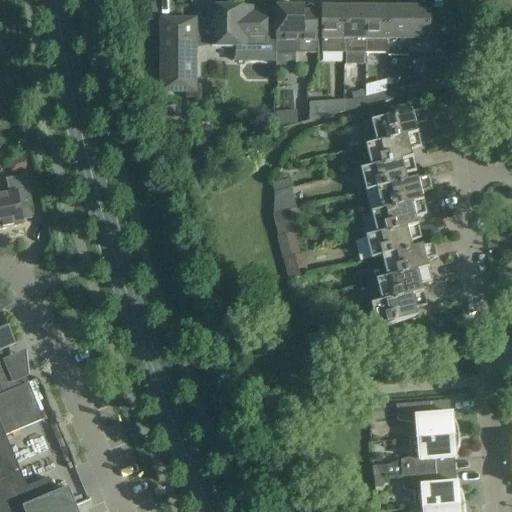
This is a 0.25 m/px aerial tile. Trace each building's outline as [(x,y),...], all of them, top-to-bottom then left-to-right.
[(409,8),(409,54),(431,55),(431,41),(431,8),(426,8),(426,2),(409,2),(409,8)] [(212,8),(211,48),(236,48),(236,62),(276,62),(276,54),(276,28),(267,28),(267,13),(242,13),(242,8),(212,8)] [(304,8),(276,8),(276,28),(276,54),(318,54),(318,27),(304,27),(304,8)] [(344,8),(322,8),(322,54),(344,54),(344,8)] [(344,8),(344,54),(366,55),(366,8),(344,8)] [(366,55),(387,55),(387,8),(366,8),(366,55)] [(409,58),(409,54),(409,8),(387,8),(387,55),(387,58),(409,58)] [(195,20),(161,20),(161,93),(195,93),(195,20)] [(430,59),(427,59),(427,63),(427,81),(427,92),(428,92),(439,89),(454,85),(455,85),(456,59),(454,59),(430,59)] [(409,86),(397,90),(399,100),(411,97),(409,88),(409,86)] [(368,108),(389,102),(387,93),(387,92),(366,98),(366,99),(368,108)] [(353,101),(344,102),(344,114),(368,108),(366,99),(366,98),(353,101)] [(344,114),(344,102),(326,103),(327,117),(337,116),(344,114)] [(377,143),(418,133),(416,124),(426,122),(423,108),(371,121),(377,143)] [(296,111),(276,113),(277,126),(297,124),(296,111)] [(418,133),(377,143),(366,146),(371,168),(413,157),(411,151),(422,148),(418,133)] [(29,157),(8,160),(10,172),(31,169),(29,157)] [(413,157),(371,168),(361,171),(366,192),(377,189),(392,186),(407,182),(406,175),(417,172),(413,157)] [(31,199),(26,176),(6,180),(9,194),(0,195),(0,230),(24,226),(19,204),(30,202),(34,219),(35,219),(31,199)] [(377,189),(382,211),(423,200),(422,194),(432,191),(429,178),(408,183),(407,182),(392,186),(377,189)] [(274,191),(293,187),(291,181),(272,184),(272,185),(274,191)] [(423,200),(382,211),(371,213),(377,235),(418,225),(417,218),(427,216),(423,200)] [(298,232),(293,212),(274,216),(278,236),(298,232)] [(418,225),(377,235),(366,238),(372,260),(383,257),(413,250),(411,242),(422,239),(418,225)] [(388,279),(429,269),(427,260),(438,258),(434,245),(413,250),(383,257),(388,279)] [(429,269),(388,279),(377,281),(382,303),(423,292),(422,285),(432,282),(429,269)] [(298,271),(287,273),(289,281),(300,278),(298,271)] [(423,292),(382,303),(372,305),(377,328),(418,318),(416,309),(427,306),(423,292)] [(318,319),(312,298),(297,303),(304,322),(318,319)] [(0,350),(11,345),(0,318),(0,350)] [(0,396),(28,384),(17,358),(0,365),(0,396)] [(48,480),(17,494),(0,453),(0,439),(43,421),(28,384),(0,396),(0,511),(77,511),(69,490),(55,496),(48,480)] [(459,434),(458,428),(455,422),(453,422),(453,415),(431,417),(430,404),(396,406),(397,421),(413,424),(417,424),(418,440),(459,437),(459,434)] [(382,407),(372,408),(373,421),(383,420),(382,407)] [(412,458),(401,462),(402,476),(436,474),(435,461),(456,459),(456,453),(458,452),(459,446),(459,439),(459,437),(418,440),(410,441),(412,458)] [(386,469),(375,469),(376,477),(386,477),(386,469)] [(415,510),(424,509),(465,506),(465,504),(463,497),(461,491),(459,491),(458,484),(437,486),(436,474),(402,476),(403,491),(414,493),(415,510)]
